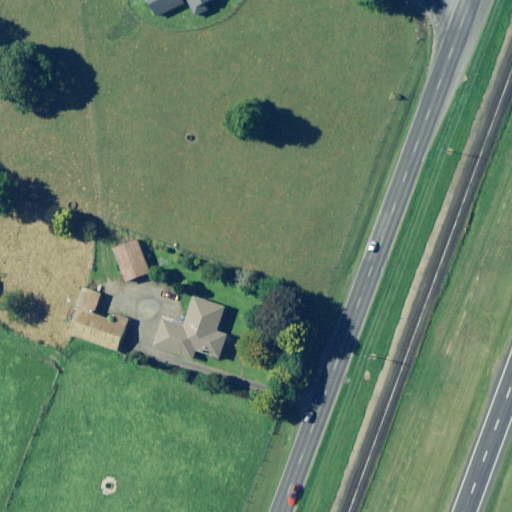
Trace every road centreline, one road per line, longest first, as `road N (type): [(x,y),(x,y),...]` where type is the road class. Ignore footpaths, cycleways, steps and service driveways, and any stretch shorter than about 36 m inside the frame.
road 1 (secondary): [(281,511),(470,0)]
road 2 (primary): [(464,511),(511,382)]
